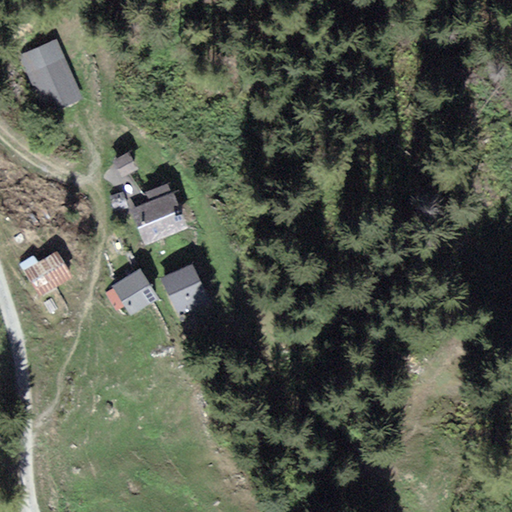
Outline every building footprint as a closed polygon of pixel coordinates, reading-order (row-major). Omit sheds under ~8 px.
[(87,102),(63,48),(30,62),(54,116),(87,102)] [(122,161),(129,176),(144,169),(137,154),(122,161)] [(195,228),(179,184),(155,193),(159,203),(137,211),(150,244),(195,228)] [(114,197),(117,211),(132,207),(128,193),(114,197)] [(42,257),(28,265),(47,300),(85,280),(70,254),(46,266),(42,257)] [(218,301),(202,267),(173,281),(188,315),(218,301)] [(153,272),(114,293),(125,312),(136,306),(140,314),(168,299),(153,272)]
